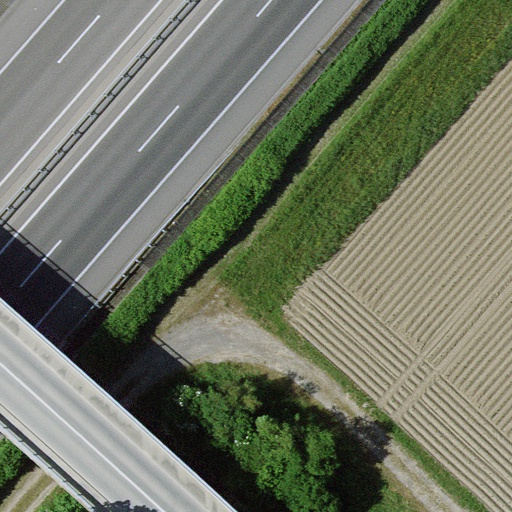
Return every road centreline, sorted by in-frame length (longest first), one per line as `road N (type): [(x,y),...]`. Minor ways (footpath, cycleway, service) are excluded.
road 1 (track): [(450,511),(314,381),(271,347),(231,336),(205,338),(148,368),(18,511)]
road 2 (motorway): [(0,309),(270,0)]
road 3 (unclassified): [(0,364),(163,511)]
road 4 (motorway): [(113,0),(0,129)]
